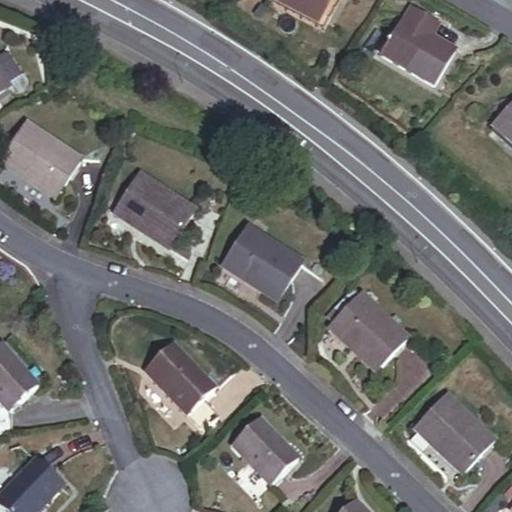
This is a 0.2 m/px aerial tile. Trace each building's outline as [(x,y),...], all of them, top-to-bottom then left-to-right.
[(318,22),(279,0),(270,0),(269,4),(321,34),(333,13),(325,9),(318,22)] [(279,0),(318,22),(325,9),(329,0),(279,0)] [(381,60),(432,91),(454,54),(429,39),(436,27),(413,13),(406,25),(403,23),(381,60)] [(0,96),(9,91),(7,88),(20,81),(6,58),(0,61),(0,96)] [(432,91),(381,60),(377,67),(428,98),(432,91)] [(511,107),(493,129),(511,146),(511,107)] [(511,146),(493,129),(488,134),(511,155),(511,146)] [(31,138),(5,176),(59,212),(85,175),(31,138)] [(143,189),(118,226),(171,262),(196,225),(143,189)] [(305,278),(251,241),(226,279),(280,315),(305,278)] [(332,328),(359,301),(352,293),(324,320),(332,328)] [(332,328),(330,329),(375,374),(406,343),(362,299),(359,301),(332,328)] [(173,350),(146,376),(187,419),(214,393),(173,350)] [(37,392),(3,351),(0,353),(0,436),(14,434),(9,416),(37,392)] [(493,444),(448,399),(417,431),(462,476),(493,444)] [(261,424),(233,450),(269,489),(297,463),(261,424)] [(36,465),(0,501),(0,510),(1,511),(41,511),(62,491),(36,465)]
